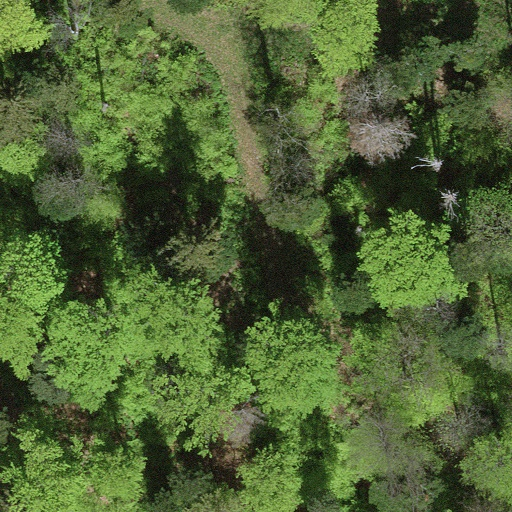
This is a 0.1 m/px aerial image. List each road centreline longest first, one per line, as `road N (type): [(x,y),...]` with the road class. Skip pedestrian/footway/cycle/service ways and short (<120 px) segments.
road 1 (track): [(114,0),(179,25),(217,58),(237,102),(276,280),(317,342),(383,411),(471,476),(511,489)]
road 2 (track): [(0,407),(79,511)]
